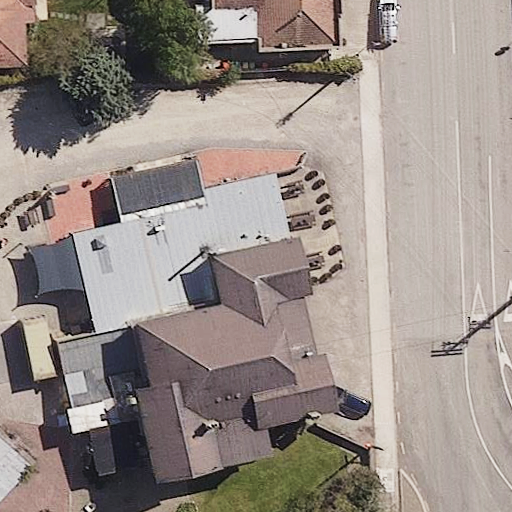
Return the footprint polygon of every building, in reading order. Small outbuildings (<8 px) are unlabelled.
[(37,25),(36,0),(0,0),(0,68),(17,68),(16,25),(37,25)] [(196,0),(197,46),(255,46),(255,56),(337,55),(336,0),(196,0)] [(163,471),(280,445),(274,414),(322,405),(349,398),(339,340),(327,342),(314,284),(325,282),(311,226),(295,229),(281,166),(209,184),(200,156),(116,176),(125,218),(76,229),(100,325),(63,336),(84,428),(95,427),(103,467),(161,458),(163,471)] [(0,322),(0,376),(31,372),(22,319),(0,322)] [(0,422),(0,501),(38,458),(0,422)]
